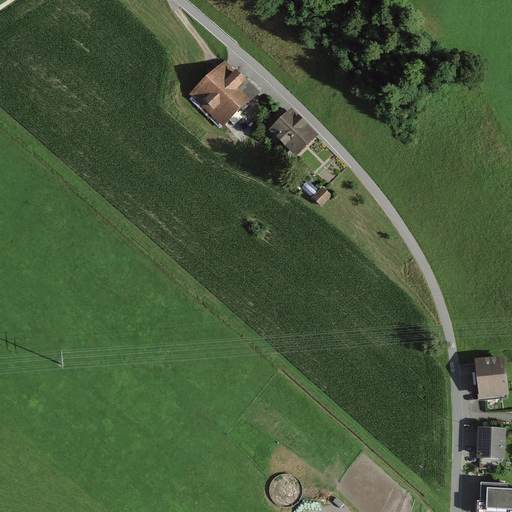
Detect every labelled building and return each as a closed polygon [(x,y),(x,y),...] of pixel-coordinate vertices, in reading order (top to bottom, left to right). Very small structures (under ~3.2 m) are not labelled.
[(259,97),(225,64),(195,96),(229,129),(259,97)] [(322,140),(294,114),(276,133),(304,159),(322,140)] [(334,198),(324,189),(316,199),(326,207),(334,198)] [(502,362),(476,365),(481,399),(507,396),(502,362)] [(502,435),(480,434),(478,466),(500,467),(502,435)] [(507,486),(480,485),(478,511),(511,511),(511,492),(506,493),(507,486)]
